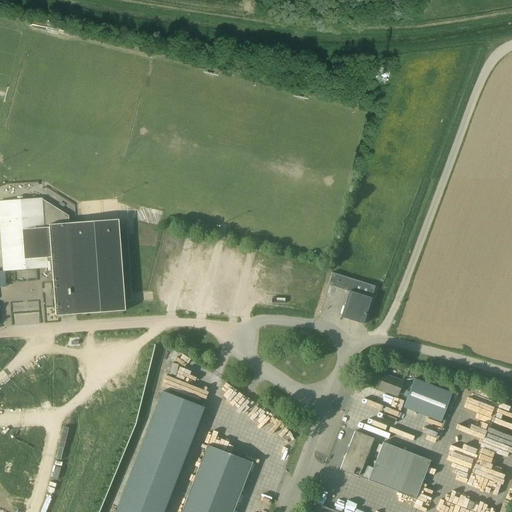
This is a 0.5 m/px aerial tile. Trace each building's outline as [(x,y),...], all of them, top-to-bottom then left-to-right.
[(36,182),(5,183),(5,194),(36,193),(36,182)] [(69,223),(68,216),(41,199),(0,201),(0,221),(4,271),(46,268),(46,271),(43,274),(47,276),(49,273),(52,273),(55,316),(125,311),(124,302),(132,301),(127,228),(119,229),(118,220),(69,223)] [(375,287),(332,273),(328,286),(349,292),(341,318),(363,325),(375,287)] [(15,314),(14,324),(32,324),(33,314),(15,314)] [(176,377),(178,365),(171,363),(169,375),(176,377)] [(397,396),(402,381),(384,374),(379,389),(397,396)] [(414,379),(403,408),(440,422),(452,393),(414,379)] [(163,511),(204,406),(163,390),(114,511),(163,511)] [(358,477),(366,458),(373,439),(354,431),(340,469),(358,477)] [(34,439),(14,432),(10,446),(8,451),(19,455),(21,449),(30,452),(34,439)] [(415,498),(429,461),(383,443),(381,447),(368,480),(415,498)] [(233,511),(252,463),(207,445),(180,511),(233,511)] [(6,457),(2,471),(25,478),(29,464),(18,461),(19,455),(8,451),(6,457)] [(240,451),(239,456),(253,461),(254,456),(240,451)] [(21,489),(25,478),(4,472),(1,483),(21,489)] [(0,495),(18,501),(21,489),(1,483),(0,486),(0,495)] [(14,511),(18,501),(0,495),(0,511),(2,511),(3,509),(13,511),(14,511)]
